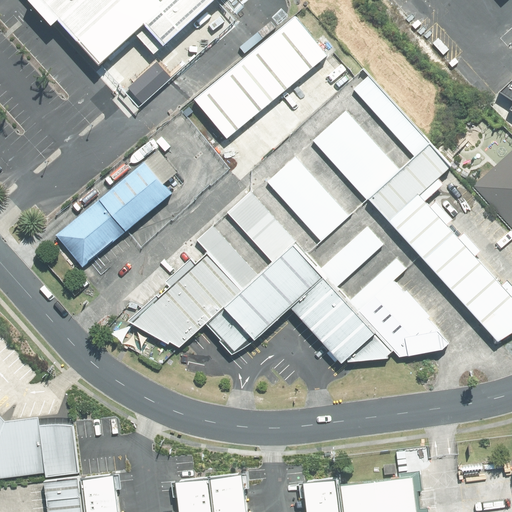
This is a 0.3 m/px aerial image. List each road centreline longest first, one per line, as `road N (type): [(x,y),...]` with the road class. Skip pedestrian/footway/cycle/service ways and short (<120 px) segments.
road 1 (residential): [(0,259),(91,362),(184,417),(282,429),(511,394)]
road 2 (unknown): [(115,114),(140,108),(231,26),(248,0)]
